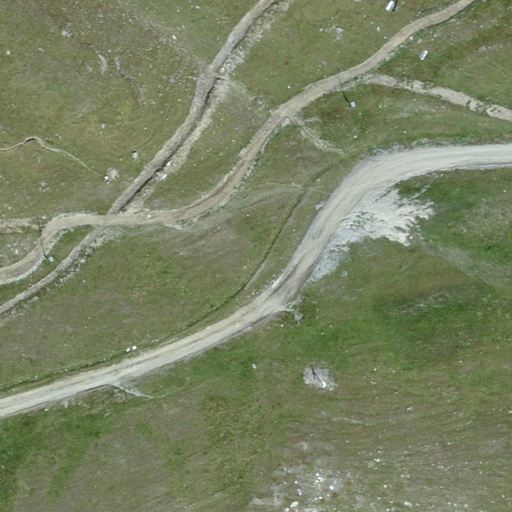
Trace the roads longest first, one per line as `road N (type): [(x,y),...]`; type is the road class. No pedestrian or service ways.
road 1 (track): [(345,196),(281,292),(245,317),(178,350),(0,407)]
road 2 (track): [(511,153),(394,165),(345,196)]
